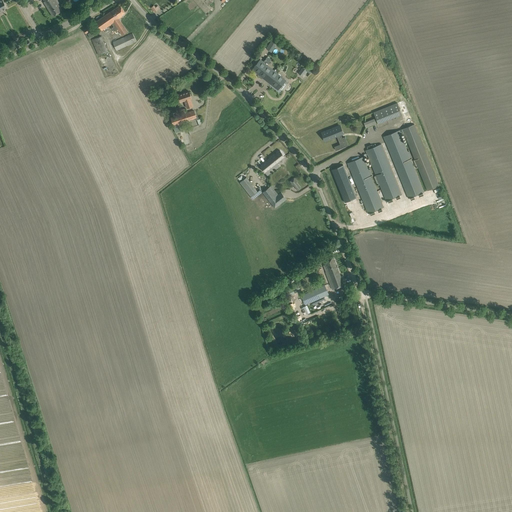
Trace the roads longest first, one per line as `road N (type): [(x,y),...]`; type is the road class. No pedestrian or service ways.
road 1 (unclassified): [(368,294),(358,289),(298,157),(241,91),(131,0)]
road 2 (track): [(408,511),(361,292)]
road 3 (tertiary): [(0,52),(108,0)]
